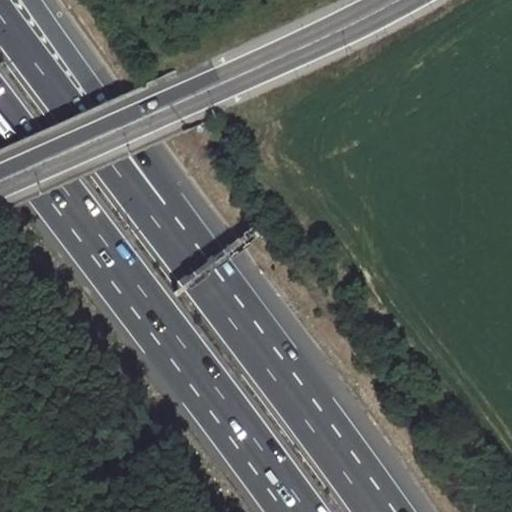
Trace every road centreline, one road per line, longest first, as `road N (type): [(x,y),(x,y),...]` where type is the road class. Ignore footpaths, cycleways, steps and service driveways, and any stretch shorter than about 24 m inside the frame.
road 1 (motorway): [(0,104),(306,511)]
road 2 (residential): [(0,181),(398,0)]
road 3 (motorway): [(372,511),(178,252)]
road 4 (motorway): [(178,252),(21,0)]
road 5 (motorway): [(178,252),(0,15)]
